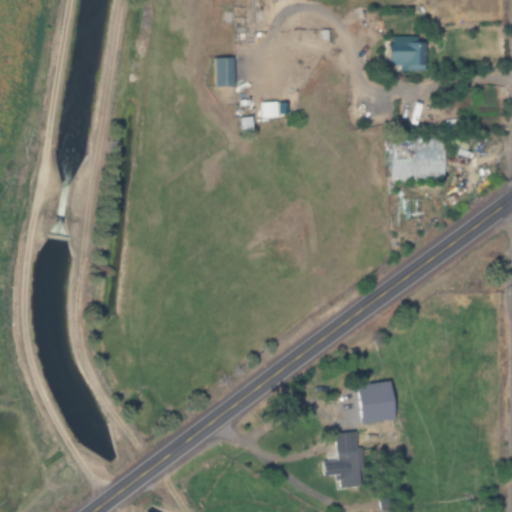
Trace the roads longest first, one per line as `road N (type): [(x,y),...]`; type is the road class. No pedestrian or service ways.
road 1 (track): [(116,511),(63,437),(21,336),(22,263),(64,0)]
road 2 (secondary): [(88,511),(511,195)]
road 3 (track): [(156,461),(98,393),(72,310),(115,0)]
